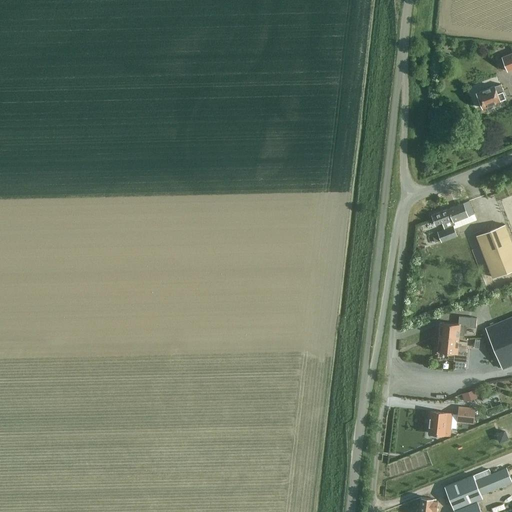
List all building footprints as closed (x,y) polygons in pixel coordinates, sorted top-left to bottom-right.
[(511,53),(503,57),(508,71),(511,69),(511,53)] [(495,86),(477,93),(482,108),(500,101),(500,100),(505,98),(502,91),(503,90),(501,84),(495,87),(495,86)] [(455,224),(454,221),(474,214),(469,200),(432,214),(436,224),(443,222),(445,228),(438,231),(442,242),(457,236),(453,225),(455,224)] [(511,241),(505,225),(477,236),(493,277),(511,269),(511,241)] [(476,327),(477,318),(459,316),(458,324),(441,322),(441,324),(438,324),(438,329),(440,329),(439,336),(458,337),(459,334),(464,334),(465,326),(476,327)] [(511,316),(485,328),(502,368),(511,364),(511,316)] [(458,342),(458,337),(439,336),(438,342),(436,342),(436,349),(438,349),(438,352),(455,354),(454,361),(465,362),(467,343),(458,342)] [(459,407),(457,420),(473,422),(474,409),(459,407)] [(452,413),(431,410),(429,432),(450,435),(452,413)] [(511,481),(506,467),(491,474),(488,475),(486,470),(444,486),(454,510),(477,500),(483,498),(481,494),(511,481)] [(433,496),(421,495),(419,511),(436,511),(437,498),(433,498),(433,496)]
